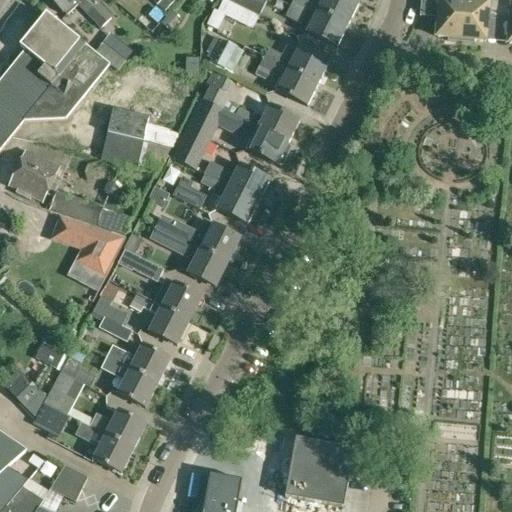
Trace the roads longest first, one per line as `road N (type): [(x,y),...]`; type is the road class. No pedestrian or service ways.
road 1 (residential): [(153,500),(377,53)]
road 2 (residential): [(153,500),(23,435)]
road 3 (residential): [(377,53),(511,66)]
